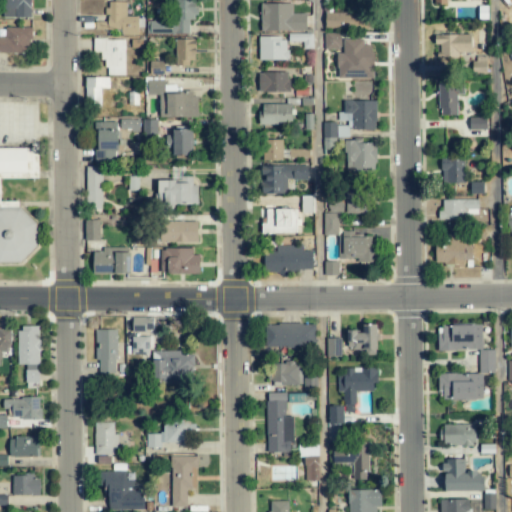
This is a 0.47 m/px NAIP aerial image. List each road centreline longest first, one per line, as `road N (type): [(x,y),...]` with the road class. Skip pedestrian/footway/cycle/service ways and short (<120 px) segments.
road 1 (residential): [(238,511),(229,0)]
road 2 (residential): [(411,511),(404,0)]
road 3 (residential): [(511,294),(0,296)]
road 4 (residential): [(69,511),(67,0)]
